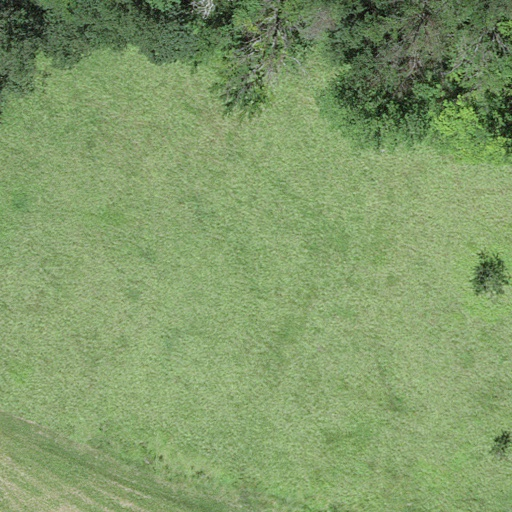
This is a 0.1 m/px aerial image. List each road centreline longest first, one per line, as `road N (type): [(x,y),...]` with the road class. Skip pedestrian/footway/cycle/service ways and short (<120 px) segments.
road 1 (track): [(272,0),(459,67),(511,74)]
road 2 (track): [(223,511),(0,431)]
